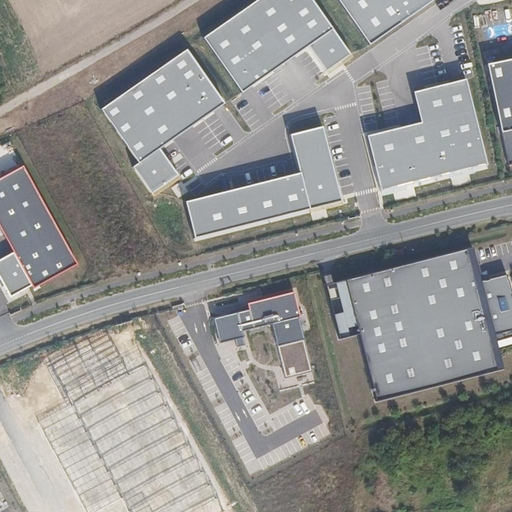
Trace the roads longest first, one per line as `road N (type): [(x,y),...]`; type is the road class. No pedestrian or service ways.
road 1 (residential): [(511,206),(185,284),(0,346)]
road 2 (track): [(0,111),(191,0)]
road 3 (unknown): [(344,91),(212,170)]
